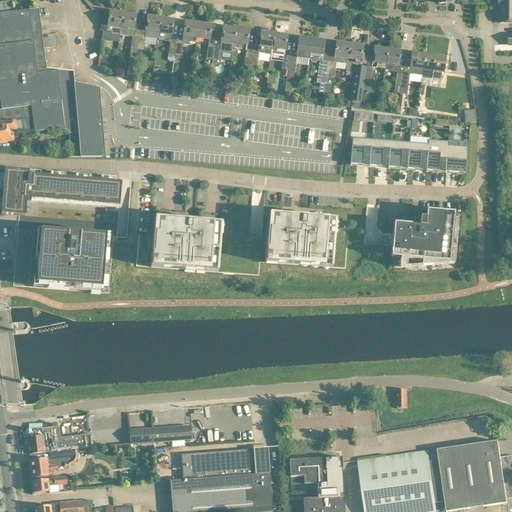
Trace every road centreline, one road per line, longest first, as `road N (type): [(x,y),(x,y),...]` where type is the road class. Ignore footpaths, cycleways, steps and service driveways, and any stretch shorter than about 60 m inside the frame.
road 1 (residential): [(0,158),(373,190),(474,187),(484,161),(483,114),(461,32),(230,0)]
road 2 (residential): [(511,399),(397,380),(0,419)]
road 3 (unknown): [(8,500),(157,494)]
